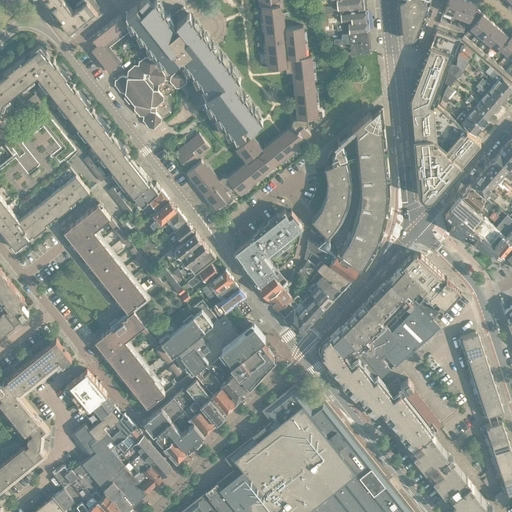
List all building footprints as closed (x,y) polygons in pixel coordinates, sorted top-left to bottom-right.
[(64,0),(42,0),(59,22),(61,20),(71,33),(98,12),(96,10),(100,7),(94,0),(84,0),(72,9),(64,0)] [(97,44),(91,49),(106,68),(108,69),(109,71),(121,61),(114,51),(113,51),(109,46),(135,25),(138,31),(140,30),(140,31),(143,37),(145,37),(148,43),(149,43),(150,43),(153,50),(152,50),(151,56),(146,55),(140,60),(139,65),(134,65),(128,69),(127,75),(122,74),(116,79),(115,84),(120,90),(125,91),(125,96),(129,102),(135,103),(134,108),(139,114),(144,114),(144,120),(148,126),(154,126),(160,122),(160,116),(155,110),(156,105),(162,100),(163,95),(158,89),(153,88),(153,83),(159,84),(165,79),(170,80),(175,80),(181,75),(182,70),(189,64),(190,68),(191,67),(193,69),(195,74),(196,73),(198,75),(199,80),(201,79),(202,81),(204,86),(206,86),(207,86),(209,92),(205,95),(208,103),(209,102),(210,103),(213,109),(214,108),(215,109),(217,115),(219,114),(220,115),(222,121),(223,120),(225,122),(227,127),(228,126),(229,127),(231,133),(233,132),(234,133),(236,139),(238,138),(246,132),(245,131),(241,126),(246,122),(249,127),(252,130),(257,125),(256,124),(263,118),(262,117),(260,111),(258,111),(255,105),(253,105),(250,99),(248,99),(245,93),(243,93),(241,87),(239,88),(236,81),(241,78),(237,70),(236,71),(232,64),(231,65),(228,58),(226,59),(223,52),(221,53),(218,46),(216,47),(213,40),(212,41),(209,34),(207,35),(204,28),(202,29),(199,22),(198,23),(197,22),(194,17),(193,17),(192,17),(190,11),(188,11),(183,6),(172,14),(169,16),(166,10),(165,10),(162,5),(160,4),(158,0),(141,0),(139,1),(142,4),(139,7),(137,3),(126,12),(127,13),(122,17),(121,16),(96,36),(92,39),(97,44)] [(262,7),(262,11),(263,14),(264,14),(265,29),(264,29),(265,42),(266,44),(267,44),(268,59),(267,59),(268,67),(286,65),(286,58),(288,57),(288,58),(293,57),(294,64),(295,64),(297,79),(296,79),(297,95),(298,94),(300,109),(299,110),(300,117),(295,118),(293,119),(292,121),(292,123),(294,125),(282,135),(283,136),(271,145),(270,144),(258,154),(259,155),(247,164),(246,163),(234,173),(235,173),(229,178),(226,175),(222,175),(217,179),(215,177),(214,177),(205,166),(206,165),(201,159),(187,170),(192,177),(192,176),(202,188),(201,188),(206,195),(207,194),(211,200),(216,207),(225,199),(229,196),(230,195),(225,189),(224,189),(221,186),(230,180),(237,189),(239,192),(240,192),(239,191),(245,186),(246,187),(258,177),(257,176),(269,167),(269,168),(281,158),(281,157),(292,148),(293,149),(300,144),(299,143),(311,134),(304,125),(305,123),(304,117),(318,116),(317,108),(316,108),(314,93),(315,93),(314,77),(313,77),(311,63),(312,62),(311,54),(306,55),(305,48),(304,48),(303,37),(303,33),(304,33),(303,24),(285,26),(285,27),(281,27),(280,12),(281,12),(279,0),(259,0),(260,7),(259,7),(262,7)] [(311,0),(312,5),(315,5),(316,13),(340,11),(340,9),(359,7),(364,6),(365,6),(366,6),(366,5),(366,4),(366,0),(311,0)] [(399,0),(404,39),(415,37),(430,0),(399,0)] [(452,14),(457,0),(447,0),(443,11),(452,14)] [(467,0),(457,0),(452,14),(460,17),(461,17),(467,0)] [(473,23),(482,13),(475,7),(476,3),(468,0),(467,0),(461,17),(460,17),(460,18),(469,22),(470,21),(473,23)] [(348,31),(367,29),(365,8),(340,11),(316,13),(315,13),(315,20),(326,34),(340,32),(348,31)] [(489,19),(482,13),(473,23),(470,27),(477,33),(489,19)] [(496,25),(491,20),(489,19),(477,33),(484,39),(496,25)] [(503,31),(496,25),(484,39),(490,45),(503,31)] [(340,32),(326,34),(333,42),(341,52),(344,52),(343,50),(350,49),(350,52),(369,50),(367,29),(348,31),(340,32)] [(412,108),(412,109),(418,173),(424,172),(425,182),(422,186),(421,189),(421,191),(421,192),(421,193),(422,194),(423,195),(424,196),(425,197),(426,197),(428,197),(429,197),(431,197),(432,197),(433,196),(436,193),(480,141),(436,103),(439,97),(436,96),(452,52),(454,52),(459,38),(436,29),(430,46),(428,45),(428,50),(428,51),(426,50),(426,55),(426,56),(424,55),(425,60),(424,61),(422,61),(423,65),(422,66),(420,65),(421,70),(421,71),(419,71),(419,76),(417,76),(417,81),(417,82),(415,81),(415,86),(413,86),(413,91),(413,92),(411,91),(411,96),(411,97),(412,108)] [(500,48),(510,36),(509,36),(503,31),(490,45),(498,51),(500,48)] [(511,33),(509,36),(510,36),(500,48),(506,54),(511,47),(511,33)] [(470,40),(463,35),(461,38),(468,44),(470,40)] [(475,49),(477,46),(470,40),(468,44),(475,49)] [(458,52),(467,61),(474,53),(464,44),(461,44),(458,52)] [(37,46),(36,46),(30,51),(31,53),(26,57),(25,55),(3,72),(4,72),(0,75),(0,96),(3,100),(38,73),(45,82),(62,68),(53,57),(52,59),(42,47),(42,46),(41,46),(40,45),(39,45),(38,45),(37,46)] [(481,55),(484,52),(477,46),(475,49),(481,55)] [(456,64),(463,70),(467,61),(458,52),(456,64)] [(488,61),(491,58),(484,52),(481,55),(488,61)] [(463,70),(456,64),(451,64),(450,64),(449,68),(448,69),(456,76),(457,77),(463,70)] [(70,78),(62,68),(45,82),(64,106),(81,92),(73,82),(70,78)] [(445,82),(448,84),(449,85),(456,76),(448,69),(446,78),(444,82),(445,82)] [(509,96),(511,92),(511,84),(494,69),(490,74),(496,80),(494,83),(509,96)] [(478,82),(502,103),(509,96),(494,83),(491,86),(487,82),(484,85),(479,80),(478,82)] [(480,97),(496,111),(502,103),(478,82),(476,85),(478,86),(476,89),(482,94),(480,97)] [(455,90),(449,85),(448,84),(444,90),(451,95),(455,90)] [(89,103),(81,92),(64,106),(83,130),(101,117),(92,106),(92,107),(89,103)] [(466,99),(489,118),(496,111),(480,97),(477,100),(470,94),(466,99)] [(466,112),(483,126),(489,118),(466,99),(465,101),(468,104),(466,107),(469,109),(466,112)] [(309,237),(320,243),(338,251),(340,253),(341,251),(360,265),(361,266),(363,267),(365,264),(366,263),(372,253),(377,243),(378,242),(381,235),(381,234),(385,223),(387,212),(388,211),(389,203),(389,202),(390,191),(390,180),(390,178),(389,171),(389,169),(387,151),(387,150),(386,142),(386,141),(384,123),(384,122),(383,106),(373,115),(370,112),(370,111),(369,111),(351,127),(347,131),(339,139),(338,139),(338,140),(333,144),(335,147),(332,150),(331,151),(330,153),(329,154),(328,156),(327,158),(327,160),(328,161),(329,164),(324,165),(325,166),(327,171),(328,180),(328,185),(327,194),(325,199),(321,207),(318,212),(315,215),(313,217),(312,218),(313,219),(311,227),(309,233),(309,237)] [(0,193),(7,202),(19,217),(27,211),(51,192),(75,172),(66,160),(68,158),(69,158),(77,152),(74,149),(76,148),(45,109),(6,140),(7,141),(4,143),(11,151),(13,154),(0,164),(0,193)] [(456,117),(476,134),(483,126),(466,112),(463,109),(456,117)] [(109,127),(101,117),(83,130),(103,155),(120,141),(112,131),(111,131),(108,127),(109,127)] [(197,155),(203,150),(204,151),(210,146),(199,132),(192,137),(193,138),(187,143),(197,155)] [(254,143),(249,137),(236,147),(236,148),(237,147),(242,153),(241,153),(246,160),(260,148),(255,142),(254,143)] [(128,152),(120,141),(103,155),(122,179),(139,165),(131,155),(129,156),(127,153),(128,152)] [(191,160),(197,155),(187,143),(181,147),(181,146),(174,152),(181,161),(182,161),(186,166),(192,161),(191,160)] [(511,152),(504,145),(495,154),(509,167),(511,169),(511,152)] [(511,179),(511,169),(509,167),(495,154),(487,164),(500,176),(504,172),(511,179)] [(487,164),(479,174),(503,195),(507,189),(497,180),(500,176),(487,164)] [(147,176),(139,165),(122,179),(142,204),(144,203),(161,187),(156,181),(153,183),(150,179),(147,176)] [(76,172),(75,172),(51,192),(65,209),(71,204),(70,202),(81,193),(82,195),(89,189),(81,179),(76,172)] [(479,174),(471,183),(484,195),(488,191),(498,200),(503,195),(479,174)] [(486,197),(484,195),(471,183),(470,183),(461,194),(483,212),(487,208),(485,205),(490,200),(486,197)] [(144,203),(152,212),(169,197),(161,187),(144,203)] [(57,212),(58,214),(65,209),(51,192),(27,211),(40,228),(47,223),(46,221),(57,212)] [(484,216),(460,195),(450,206),(474,227),(484,216)] [(177,207),(169,197),(152,212),(157,217),(150,224),(155,230),(162,223),(161,221),(169,215),(177,207)] [(19,217),(7,202),(0,208),(0,225),(6,233),(4,234),(15,248),(23,242),(21,241),(25,238),(32,232),(34,233),(40,228),(27,211),(19,217)] [(92,264),(128,310),(132,306),(147,295),(94,229),(110,216),(99,202),(64,230),(92,264)] [(511,227),(510,229),(505,235),(498,228),(496,226),(484,216),(474,227),(450,206),(445,213),(446,214),(445,214),(448,227),(449,227),(449,228),(502,257),(511,245),(511,227)] [(178,226),(187,219),(177,207),(169,215),(178,226)] [(259,282),(257,284),(277,268),(294,254),(303,224),(302,223),(303,222),(302,223),(291,210),(288,212),(284,208),(252,233),(253,234),(234,250),(242,260),(241,261),(259,282)] [(123,214),(125,217),(132,211),(130,209),(126,212),(123,214)] [(494,219),(499,215),(494,210),(489,215),(494,219)] [(505,235),(510,229),(511,227),(511,218),(506,214),(496,226),(498,228),(505,235)] [(129,233),(130,233),(138,225),(130,216),(122,223),(129,233)] [(194,228),(187,219),(178,226),(166,236),(173,245),(194,228)] [(139,236),(134,230),(130,233),(135,239),(139,236)] [(174,246),(195,272),(216,255),(195,230),(174,246)] [(150,234),(139,244),(146,252),(157,242),(150,234)] [(319,243),(320,243),(309,237),(308,238),(309,238),(305,258),(306,258),(309,252),(310,251),(351,278),(359,267),(339,253),(337,251),(337,252),(319,243)] [(411,253),(402,262),(395,269),(420,292),(421,291),(427,296),(445,276),(420,253),(419,253),(418,253),(413,254),(412,253),(412,254),(411,253)] [(333,297),(342,288),(323,273),(315,266),(308,259),(301,265),(303,267),(314,277),(333,297)] [(323,273),(342,288),(350,279),(321,260),(315,266),(323,273)] [(199,272),(193,276),(188,281),(191,285),(202,277),(206,281),(218,271),(211,262),(199,272)] [(29,311),(28,311),(28,310),(26,308),(28,306),(24,301),(22,303),(21,301),(24,298),(0,267),(0,296),(8,306),(6,308),(4,307),(0,310),(0,333),(16,320),(15,320),(20,316),(20,317),(21,317),(21,318),(22,318),(23,319),(24,319),(25,319),(26,318),(27,318),(28,317),(29,316),(29,315),(29,314),(29,313),(29,312),(29,311)] [(304,267),(299,272),(305,278),(309,273),(304,267)] [(223,298),(239,285),(233,277),(226,268),(211,278),(201,287),(209,297),(219,289),(223,294),(221,296),(223,298)] [(257,284),(268,297),(282,285),(288,280),(277,268),(257,284)] [(439,310),(420,292),(395,269),(389,277),(432,318),(439,310)] [(446,275),(445,276),(427,296),(442,310),(461,290),(450,280),(450,279),(446,275)] [(307,286),(325,305),(333,297),(314,277),(307,283),(309,285),(307,286)] [(440,326),(432,318),(389,277),(385,280),(384,279),(379,285),(380,286),(373,292),(373,291),(367,297),(368,298),(349,317),(340,326),(339,326),(355,345),(360,351),(381,375),(382,376),(390,368),(381,357),(386,353),(395,364),(421,342),(401,322),(391,332),(384,323),(403,304),(411,311),(403,320),(423,340),(440,326)] [(245,292),(239,285),(223,298),(211,307),(217,314),(230,304),(245,292)] [(292,296),(282,285),(268,297),(277,308),(292,296)] [(307,286),(298,294),(317,314),(325,305),(307,286)] [(181,296),(185,300),(190,296),(186,292),(181,296)] [(317,314),(298,294),(298,293),(289,301),(309,322),(317,314)] [(207,367),(209,365),(220,355),(221,354),(236,368),(250,385),(264,370),(276,358),(275,357),(260,338),(265,335),(254,321),(239,332),(234,325),(246,315),(245,315),(233,324),(225,314),(236,305),(235,304),(218,318),(202,298),(157,334),(187,372),(189,370),(191,373),(203,363),(207,367)] [(302,330),(309,322),(289,301),(279,310),(284,315),(296,329),(302,330)] [(128,310),(129,312),(118,321),(116,319),(110,323),(112,325),(95,339),(147,405),(165,391),(154,377),(155,376),(125,339),(145,323),(132,306),(128,310)] [(354,363),(358,360),(374,380),(377,377),(378,378),(381,375),(360,351),(352,358),(347,352),(355,345),(339,326),(330,336),(354,363)] [(459,336),(463,346),(481,340),(477,330),(459,336)] [(377,377),(374,380),(358,360),(354,363),(330,336),(323,343),(322,345),(321,346),(321,348),(321,350),(321,352),(322,354),(327,361),(326,362),(333,372),(335,370),(343,380),(341,382),(349,391),(351,390),(358,399),(377,384),(377,380),(376,379),(378,378),(377,377)] [(0,388),(3,392),(1,394),(3,396),(0,397),(0,400),(25,432),(29,436),(28,437),(27,438),(27,440),(28,441),(29,443),(25,446),(24,445),(0,463),(0,486),(43,452),(39,447),(40,446),(41,434),(40,432),(46,428),(15,391),(18,389),(19,390),(59,358),(63,363),(72,356),(66,350),(68,349),(67,348),(67,346),(66,345),(65,343),(63,343),(63,342),(61,343),(56,337),(8,376),(8,377),(4,381),(3,380),(2,379),(1,378),(0,378),(0,388)] [(481,340),(463,346),(466,356),(484,350),(481,340)] [(466,356),(469,365),(487,359),(484,350),(466,356)] [(225,372),(243,393),(250,386),(235,370),(220,355),(213,361),(225,372)] [(472,375),(480,372),(490,369),(487,359),(469,365),(472,375)] [(220,381),(236,401),(243,393),(225,372),(213,361),(209,365),(207,367),(209,369),(220,381)] [(84,410),(85,411),(106,393),(107,392),(99,382),(98,382),(95,379),(96,378),(95,378),(87,368),(65,386),(80,404),(82,401),(87,408),(84,410)] [(200,370),(199,369),(198,369),(194,372),(227,410),(226,411),(227,411),(236,401),(220,381),(209,369),(203,375),(199,370),(200,370)] [(490,369),(480,372),(472,375),(475,385),(494,379),(490,369)] [(189,372),(188,374),(180,380),(184,386),(194,378),(189,372)] [(407,444),(411,448),(432,431),(441,424),(411,386),(413,384),(408,377),(401,382),(397,377),(389,384),(390,386),(386,389),(385,387),(361,406),(366,412),(376,405),(379,409),(383,406),(386,406),(387,407),(384,410),(384,409),(384,410),(382,412),(380,413),(390,426),(392,425),(397,432),(396,433),(406,446),(407,444)] [(217,403),(210,395),(195,378),(186,386),(216,422),(225,412),(217,403)] [(479,394),(497,388),(494,379),(475,385),(479,394)] [(216,422),(184,386),(173,395),(173,396),(205,433),(206,432),(205,432),(214,423),(215,423),(216,422)] [(410,511),(395,493),(393,494),(385,484),(386,483),(386,482),(373,465),(374,464),(369,459),(365,453),(361,448),(361,447),(342,423),(336,415),(324,400),(313,409),(305,399),(294,386),(279,398),(280,399),(269,408),(267,409),(275,420),(269,425),(267,422),(253,433),(256,436),(236,451),(227,459),(235,468),(231,471),(229,472),(220,479),(217,482),(220,485),(198,502),(197,501),(186,511),(183,511),(410,511)] [(500,398),(497,388),(479,394),(482,404),(500,398)] [(90,418),(93,422),(114,404),(106,393),(85,411),(84,412),(90,418)] [(143,420),(156,437),(168,426),(172,431),(177,437),(183,444),(186,448),(187,450),(188,449),(188,450),(196,441),(204,433),(204,434),(205,433),(173,396),(161,406),(143,420)] [(485,414),(503,408),(500,398),(482,404),(485,414)] [(122,414),(114,404),(93,422),(90,418),(71,433),(71,434),(88,456),(97,449),(92,444),(102,435),(119,417),(122,414)] [(127,416),(124,412),(122,414),(119,417),(102,435),(111,445),(122,436),(126,434),(129,432),(136,425),(128,415),(127,416)] [(483,424),(487,435),(505,429),(502,418),(483,424)] [(142,432),(136,425),(129,432),(126,434),(122,436),(111,445),(118,453),(128,443),(134,438),(135,439),(143,432),(142,432)] [(168,426),(156,437),(176,461),(188,450),(187,450),(186,448),(183,444),(177,437),(172,431),(168,426)] [(505,429),(487,435),(490,444),(508,438),(505,429)] [(453,455),(453,454),(452,454),(451,454),(450,454),(448,452),(436,437),(432,431),(411,448),(450,498),(471,481),(467,476),(466,476),(455,461),(453,459),(453,458),(454,458),(454,457),(454,456),(454,455),(453,455)] [(149,461),(156,467),(163,475),(172,466),(143,432),(135,439),(134,438),(128,443),(142,459),(140,461),(144,465),(149,461)] [(134,502),(148,489),(136,475),(124,462),(125,461),(118,453),(111,445),(102,435),(92,444),(97,449),(88,456),(82,460),(97,478),(103,486),(113,477),(119,484),(134,502)] [(511,448),(508,438),(490,444),(493,454),(511,448)] [(124,462),(136,475),(142,470),(143,471),(145,469),(142,467),(144,465),(140,461),(142,459),(128,443),(118,453),(125,461),(124,462)] [(496,464),(511,458),(511,449),(511,448),(493,454),(496,464)] [(511,469),(511,458),(496,464),(500,473),(511,469)] [(110,511),(123,511),(126,510),(103,486),(97,478),(82,460),(72,468),(110,511)] [(163,475),(156,467),(149,461),(144,465),(142,467),(145,469),(143,471),(142,470),(136,475),(148,489),(163,475)] [(97,511),(91,504),(65,472),(69,469),(64,463),(53,472),(56,476),(64,486),(77,502),(82,509),(84,511),(97,511)] [(65,472),(91,504),(97,511),(110,511),(72,468),(72,467),(69,469),(65,472)] [(503,483),(511,479),(511,469),(500,473),(503,483)] [(126,510),(133,503),(134,502),(119,484),(113,477),(103,486),(126,510)] [(511,479),(503,483),(505,489),(502,490),(494,496),(501,505),(511,495),(511,479)] [(475,486),(471,481),(450,498),(461,511),(495,511),(492,508),(492,507),(493,507),(493,506),(493,505),(493,504),(492,504),(492,503),(491,503),(490,503),(489,503),(489,504),(487,501),(474,486),(475,486)] [(58,499),(68,511),(77,511),(82,509),(77,502),(64,486),(54,495),(58,499)] [(68,511),(58,499),(54,495),(53,493),(37,506),(39,509),(34,511),(68,511)]
